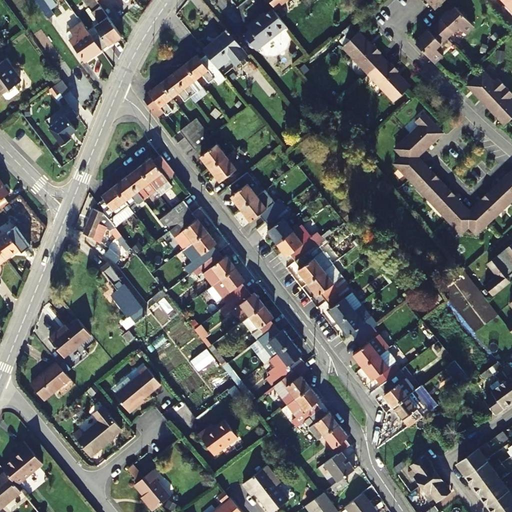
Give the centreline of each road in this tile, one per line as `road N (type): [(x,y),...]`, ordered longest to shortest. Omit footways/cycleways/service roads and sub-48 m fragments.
road 1 (residential): [(117,92),(138,108),(326,351)]
road 2 (residential): [(418,6),(394,30),(511,156)]
road 3 (tertiary): [(0,378),(69,208)]
road 4 (unknown): [(473,117),(437,151),(445,175),(470,191),(510,155)]
road 5 (residential): [(477,511),(444,461),(511,413)]
road 6 (residential): [(0,383),(85,486)]
road 7 (residential): [(326,351),(322,385),(356,428),(372,468)]
road 8 (residential): [(372,468),(365,402),(326,351)]
road 9 (tertiary): [(69,208),(117,92)]
